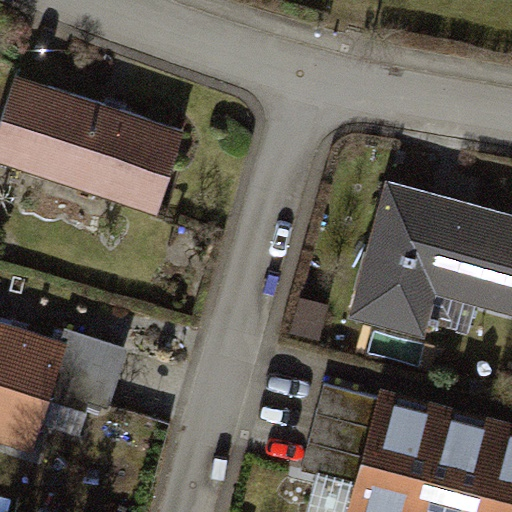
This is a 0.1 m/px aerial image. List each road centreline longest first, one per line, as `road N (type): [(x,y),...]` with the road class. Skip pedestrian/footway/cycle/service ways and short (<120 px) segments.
road 1 (residential): [(308,70),(186,511)]
road 2 (residential): [(93,0),(308,70)]
road 3 (residential): [(308,70),(511,117)]
